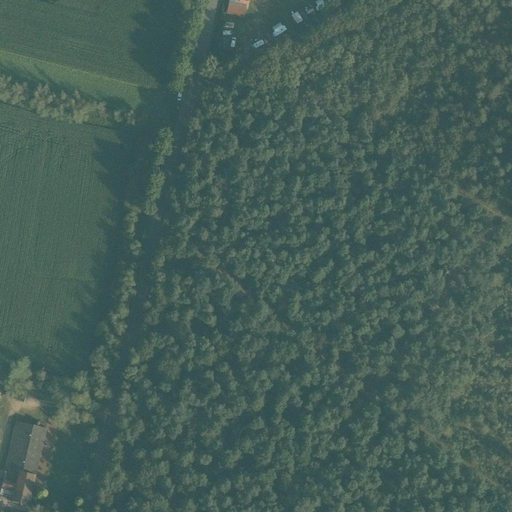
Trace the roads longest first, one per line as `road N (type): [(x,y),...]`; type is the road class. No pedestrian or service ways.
road 1 (unclassified): [(186,100),(88,511)]
road 2 (track): [(249,68),(511,223)]
road 3 (track): [(373,392),(159,216)]
road 4 (track): [(373,392),(497,214),(511,172)]
road 5 (unclassified): [(364,0),(186,100)]
road 6 (track): [(511,491),(373,392)]
road 7 (track): [(285,511),(373,392)]
